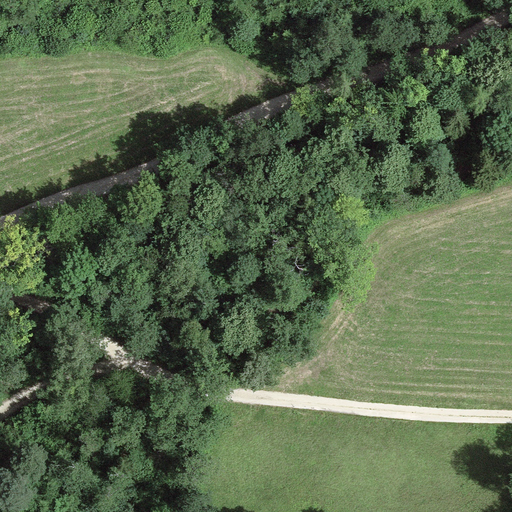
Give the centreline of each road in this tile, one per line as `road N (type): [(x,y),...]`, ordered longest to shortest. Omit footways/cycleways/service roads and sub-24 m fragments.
road 1 (unclassified): [(0,225),(511,3)]
road 2 (track): [(511,418),(266,397),(142,364),(0,294)]
